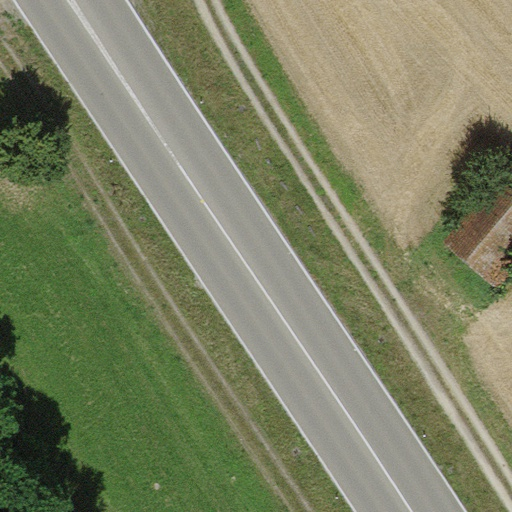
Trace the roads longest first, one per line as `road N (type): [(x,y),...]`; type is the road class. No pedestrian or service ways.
road 1 (primary): [(75,0),(408,511)]
road 2 (track): [(511,505),(193,0)]
road 3 (track): [(0,68),(296,511)]
